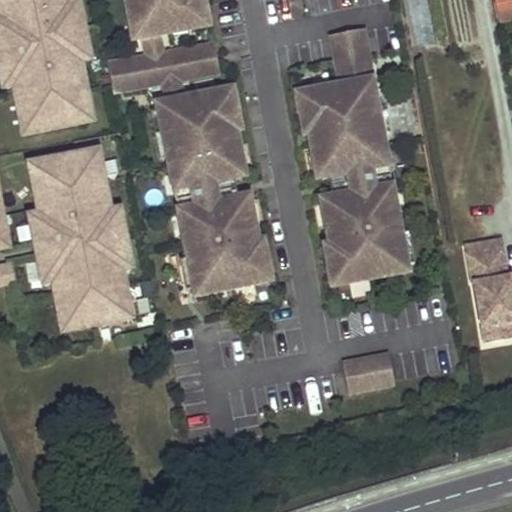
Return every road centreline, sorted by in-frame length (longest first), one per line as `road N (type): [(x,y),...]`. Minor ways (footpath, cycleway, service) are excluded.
road 1 (unknown): [(282,43),(341,333),(329,364),(203,409)]
road 2 (unknown): [(282,43),(401,26)]
